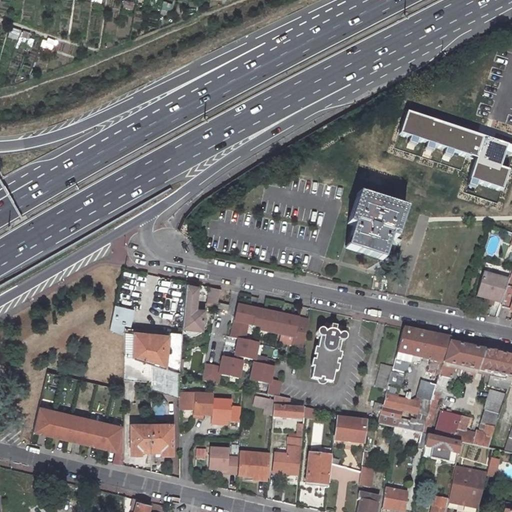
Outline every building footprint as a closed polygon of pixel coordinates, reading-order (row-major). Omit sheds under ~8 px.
[(511,149),(484,140),(406,114),(399,135),(475,160),(466,187),(502,199),(511,168),(511,149)] [(403,211),(356,195),(346,224),(351,226),(344,248),(381,260),(388,238),(393,240),(403,211)] [(511,288),(507,288),(502,308),(511,310),(511,270),(508,280),(507,282),(511,283),(511,288)] [(477,295),(500,302),(504,291),(507,282),(508,280),(485,272),(477,295)] [(203,327),(205,309),(197,307),(199,287),(186,284),(183,326),(203,327)] [(208,305),(218,307),(219,303),(222,290),(212,288),(208,305)] [(218,307),(216,314),(222,315),(225,304),(219,303),(218,307)] [(125,336),(130,309),(116,305),(110,330),(124,336),(125,336)] [(257,310),(239,306),(235,327),(232,338),(239,340),(245,341),(248,325),(254,327),(257,310)] [(283,316),(257,310),(254,327),(262,328),(261,331),(279,335),(283,316)] [(309,321),(283,316),(279,335),(295,339),(294,346),(304,348),(309,321)] [(333,383),(342,343),(343,343),(345,343),(346,341),(347,339),(347,337),(345,335),(343,334),(343,333),(342,332),(336,330),(336,328),(332,327),(331,329),(324,328),(322,329),(322,330),(320,330),(318,331),(316,333),(316,335),(317,336),(318,338),(320,339),(311,378),(333,383)] [(409,355),(415,356),(415,358),(421,359),(422,358),(428,334),(403,329),(397,352),(405,354),(404,356),(408,357),(409,355)] [(439,374),(448,343),(450,344),(451,340),(428,334),(422,358),(432,360),(429,371),(439,374)] [(125,336),(124,336),(124,352),(151,361),(179,371),(180,371),(182,335),(125,336)] [(245,341),(239,340),(235,356),(255,361),(256,357),(259,344),(245,341)] [(454,367),(492,376),(489,386),(509,391),(511,383),(511,357),(450,344),(448,343),(439,374),(436,386),(432,401),(426,423),(422,434),(425,435),(432,436),(438,416),(436,415),(443,393),(455,396),(457,389),(449,387),(454,367)] [(124,352),(124,371),(151,374),(151,361),(124,352)] [(268,360),(256,357),(255,361),(251,380),(270,384),(268,394),(275,395),(279,396),(282,382),(272,380),(274,368),(266,366),(268,360)] [(241,362),(222,358),(220,368),(212,366),(209,381),(216,383),(218,375),(237,379),(241,362)] [(151,374),(151,381),(179,390),(179,371),(151,361),(151,374)] [(209,381),(212,366),(204,364),(201,378),(209,381)] [(392,370),(381,367),(375,390),(386,393),(389,384),(392,370)] [(392,370),(389,384),(401,387),(405,373),(392,370)] [(422,382),(436,386),(439,374),(429,371),(422,382)] [(432,401),(436,386),(422,382),(418,398),(432,401)] [(192,407),(194,407),(193,412),(203,413),(211,413),(212,398),(212,392),(179,391),(179,407),(192,407)] [(483,410),(476,423),(475,428),(482,429),(480,434),(467,431),(470,418),(442,412),(434,436),(461,443),(490,449),(508,397),(492,393),(484,409),(485,409),(484,411),(483,410)] [(389,416),(392,407),(408,412),(411,400),(386,394),(383,406),(381,411),(378,424),(394,428),(403,430),(405,421),(389,416)] [(275,399),(257,395),(256,404),(266,406),(265,412),(273,414),(275,399)] [(273,414),(273,417),(301,419),(303,408),(290,407),(290,398),(279,396),(275,395),(275,399),(273,414)] [(231,405),(231,400),(212,398),(211,413),(211,421),(219,422),(220,419),(227,419),(241,420),(241,406),(231,405)] [(426,423),(432,401),(418,398),(417,402),(421,403),(419,414),(417,420),(426,423)] [(408,412),(419,414),(421,403),(417,402),(411,400),(408,412)] [(121,426),(38,407),(34,423),(32,431),(115,451),(121,426)] [(366,423),(338,419),(336,440),(363,444),(366,423)] [(422,434),(426,423),(417,420),(412,419),(411,422),(405,421),(403,430),(421,434),(422,434)] [(172,454),(172,422),(153,422),(153,450),(161,450),(161,454),(172,454)] [(151,423),(132,423),(132,454),(143,454),(143,450),(151,450),(151,423)] [(394,428),(393,437),(419,442),(421,434),(403,430),(394,428)] [(425,435),(423,446),(458,455),(461,443),(434,436),(432,436),(425,435)] [(303,439),(292,438),(291,453),(302,454),(303,439)] [(230,448),(212,447),(211,467),(219,467),(229,468),(229,471),(238,472),(239,456),(230,455),(230,448)] [(270,453),(240,450),(239,456),(238,472),(238,474),(254,475),(254,473),(267,474),(270,453)] [(287,454),(275,453),(273,472),(298,475),(300,464),(290,462),(286,462),(287,454)] [(291,453),(290,462),(300,464),(301,464),(302,454),(291,453)] [(332,455),(309,453),(307,486),(329,487),(332,455)] [(333,478),(355,483),(357,466),(335,460),(333,478)] [(486,475),(455,467),(447,501),(477,508),(486,475)] [(361,470),(358,492),(359,492),(361,492),(362,490),(369,490),(371,480),(373,480),(374,472),(361,470)] [(403,511),(406,493),(384,487),(381,507),(403,511)] [(447,498),(433,495),(429,511),(444,511),(445,509),(444,509),(447,498)] [(374,511),(377,502),(358,497),(355,511),(374,511)] [(148,511),(150,505),(137,501),(134,511),(148,511)]
